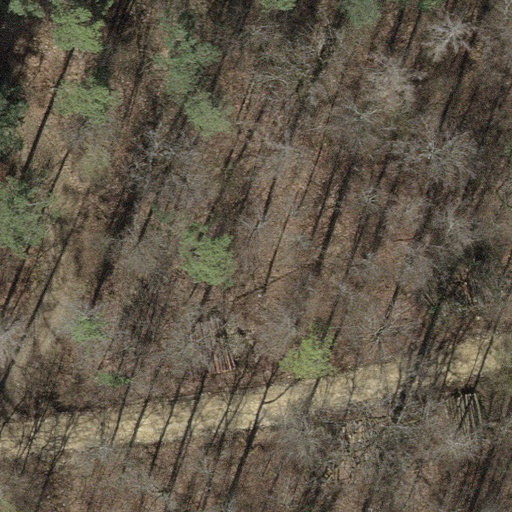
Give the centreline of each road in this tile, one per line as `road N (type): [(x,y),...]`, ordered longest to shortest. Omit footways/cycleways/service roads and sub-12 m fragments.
road 1 (track): [(0,437),(375,382),(511,341)]
road 2 (track): [(0,396),(39,343),(70,261),(49,145),(0,103)]
